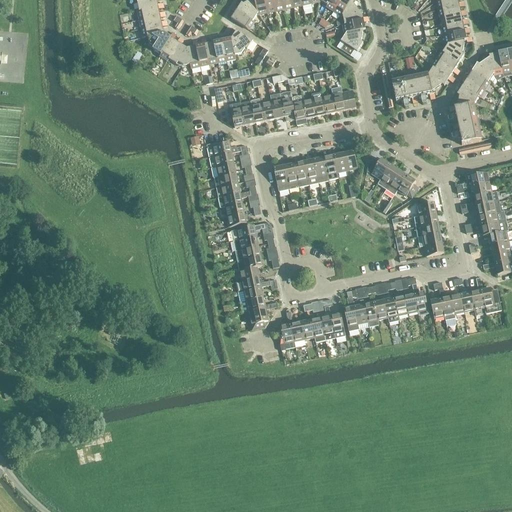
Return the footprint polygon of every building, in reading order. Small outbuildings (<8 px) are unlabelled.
[(137,10),(137,12),(159,8),(159,10),(164,9),(163,5),(158,6),(157,0),(139,0),(140,2),(137,3),(139,10),(137,10)] [(242,4),(238,10),(237,12),(255,24),(256,22),(254,21),(258,15),(255,0),(251,0),(244,5),(242,4)] [(268,15),(264,0),(255,0),(258,15),(265,13),(266,16),(268,15)] [(264,0),(268,15),(270,15),(269,13),(276,11),(273,0),(264,0)] [(285,12),(282,0),(273,0),(276,11),(283,10),(283,12),(285,12)] [(282,0),(285,12),(287,11),(287,9),(294,8),(291,0),(282,0)] [(291,0),(294,8),(300,6),(301,8),(303,8),(301,0),(291,0)] [(326,9),(331,0),(319,0),(320,2),(321,2),(326,5),(324,8),(326,9)] [(331,0),(326,9),(328,10),(329,8),(335,11),(342,0),(331,0)] [(337,13),(342,17),(352,2),(354,0),(355,1),(355,0),(342,0),(335,11),(333,14),(336,15),(337,13)] [(444,0),(438,1),(440,11),(460,6),(460,8),(465,7),(464,3),(459,4),(458,0),(444,0)] [(359,12),(352,2),(342,17),(344,24),(342,24),(342,26),(364,21),(363,19),(362,12),(359,12)] [(440,11),(442,19),(461,15),(462,17),(467,16),(466,12),(461,13),(460,8),(460,6),(440,11)] [(237,12),(238,10),(233,7),(231,11),(235,14),(231,20),(248,31),(252,24),(254,26),(255,24),(237,12)] [(140,14),(141,21),(160,17),(161,19),(166,18),(165,13),(160,14),(159,10),(159,8),(137,12),(137,15),(140,14)] [(461,15),(442,19),(444,28),(463,24),(464,26),(469,25),(468,21),(463,22),(462,17),(461,15)] [(160,17),(141,21),(143,28),(140,28),(141,30),(162,25),(163,28),(168,27),(167,22),(162,23),(161,19),(160,17)] [(364,21),(342,26),(343,28),(345,28),(346,34),(363,31),(366,31),(364,24),(369,23),(368,18),(363,19),(364,21)] [(444,28),(446,37),(465,33),(466,35),(471,34),(470,29),(465,30),(464,26),(463,24),(444,28)] [(144,32),(145,38),(164,34),(163,28),(162,25),(141,30),(141,32),(144,32)] [(346,34),(341,42),(346,46),(342,52),(352,58),(356,52),(358,53),(363,45),(361,43),(363,31),(346,34)] [(235,56),(242,55),(245,49),(248,51),(252,45),(254,46),(255,44),(236,32),(231,40),(235,56)] [(465,33),(446,37),(448,45),(465,42),(465,43),(467,42),(467,44),(472,42),(472,38),(467,39),(466,35),(465,33)] [(158,57),(160,58),(172,40),(174,41),(177,36),(173,34),(170,38),(164,34),(145,38),(145,39),(148,38),(149,45),(155,48),(153,51),(159,55),(158,57)] [(236,62),(235,56),(231,40),(225,41),(224,36),(219,37),(220,42),(223,42),(227,61),(233,60),(234,62),(236,62)] [(220,62),(227,61),(223,42),(220,42),(216,43),(215,38),(210,39),(212,44),(214,44),(218,65),(220,65),(220,62)] [(180,39),(178,43),(179,45),(167,63),(169,64),(170,62),(177,66),(178,64),(184,67),(190,66),(191,69),(187,49),(181,46),(184,41),(180,39)] [(179,45),(178,43),(174,41),(172,40),(160,58),(162,59),(163,57),(168,61),(167,63),(179,45)] [(202,41),(203,46),(205,46),(209,65),(216,63),(216,66),(218,65),(214,44),(212,44),(207,45),(206,40),(202,41)] [(193,43),(194,48),(196,48),(201,69),(203,69),(202,66),(209,65),(205,46),(203,46),(198,47),(197,42),(193,43)] [(448,45),(443,53),(460,64),(465,56),(463,54),(465,43),(465,42),(448,45)] [(508,47),(504,48),(505,53),(501,54),(499,54),(503,76),(505,76),(505,73),(511,72),(507,53),(510,52),(508,47)] [(196,48),(194,48),(187,49),(191,69),(198,67),(199,70),(201,69),(196,48)] [(496,55),(489,56),(490,59),(494,76),(501,74),(501,76),(503,76),(499,54),(501,54),(500,49),(495,50),(496,55)] [(456,69),(460,64),(443,53),(438,61),(455,71),(453,73),(458,76),(460,72),(456,69)] [(244,56),(240,63),(247,67),(251,61),(244,56)] [(267,64),(272,68),(276,61),(271,58),(267,64)] [(474,71),(472,73),(491,85),(492,83),(490,81),(494,76),(490,59),(480,66),(478,64),(474,71)] [(451,77),(453,73),(455,71),(438,61),(433,68),(450,79),(448,81),(453,84),(455,80),(451,77)] [(445,87),(448,81),(450,79),(433,68),(428,76),(432,93),(442,86),(445,87)] [(468,80),(484,91),(488,85),(490,86),(491,85),(472,73),(474,71),(469,68),(467,71),(471,74),(469,78),(468,80)] [(248,70),(239,72),(241,79),(250,77),(248,70)] [(462,88),(481,100),(482,98),(480,97),(484,91),(468,80),(469,78),(464,75),(462,79),(466,82),(462,88)] [(410,80),(414,99),(417,99),(430,96),(431,101),(435,100),(434,95),(433,95),(432,93),(428,76),(410,80)] [(212,78),(205,79),(207,86),(213,85),(212,78)] [(299,85),(298,79),(288,81),(289,88),(299,85)] [(418,104),(417,99),(414,99),(410,80),(392,84),(397,103),(406,101),(412,100),(413,105),(418,104)] [(481,100),(462,88),(457,95),(460,97),(457,109),(474,106),(478,100),(480,101),(481,100)] [(221,89),(215,91),(217,105),(224,103),(221,89)] [(342,94),(346,112),(357,110),(353,92),(342,94)] [(280,95),(281,101),(285,118),(286,122),(287,122),(286,122),(290,121),(290,123),(296,121),(295,117),(295,116),(293,105),(292,99),(290,93),(280,95)] [(312,96),(313,101),(316,118),(326,116),(323,99),(321,94),(312,96)] [(346,112),(342,94),(332,96),(336,114),(346,112)] [(323,99),(326,116),(336,114),(332,96),(323,99)] [(292,99),(293,105),(295,116),(295,117),(296,121),(296,122),(306,120),(303,103),(301,97),(292,99)] [(251,103),(255,125),(265,123),(262,105),(261,100),(251,103)] [(285,118),(281,101),(272,103),(275,121),(285,118)] [(306,120),(316,118),(313,101),(303,103),(306,120)] [(241,105),(242,109),(245,127),(255,125),(251,103),(241,105)] [(272,103),(262,105),(265,123),(275,121),(272,103)] [(230,107),(231,112),(235,129),(245,127),(242,109),(241,105),(230,107)] [(480,123),(480,122),(480,121),(478,122),(474,106),(457,109),(455,110),(455,108),(449,109),(450,113),(455,112),(458,126),(459,128),(480,123)] [(481,139),(480,132),(478,126),(481,125),(480,123),(459,128),(458,126),(453,127),(454,131),(459,130),(460,137),(462,146),(484,141),(484,139),(481,139)] [(210,160),(232,155),(242,153),(241,149),(237,150),(237,149),(231,150),(229,142),(207,147),(210,160)] [(344,155),(348,172),(358,170),(354,153),(344,155)] [(212,170),(234,165),(232,155),(210,160),(212,170)] [(348,172),(344,155),(334,157),(338,175),(348,172)] [(338,175),(334,157),(324,159),(329,181),(339,179),(338,175)] [(329,181),(324,159),(314,161),(319,185),(329,183),(329,181)] [(372,175),(380,181),(390,166),(381,160),(372,175)] [(319,185),(314,161),(304,163),(309,187),(319,185)] [(309,187),(304,163),(294,165),(299,189),(309,187)] [(219,179),(236,175),(234,165),(212,170),(214,180),(219,179)] [(299,189),(294,165),(284,167),(289,191),(299,189)] [(390,166),(380,181),(378,185),(386,191),(399,172),(390,166)] [(284,167),(274,170),(279,193),(289,191),(284,167)] [(395,196),(397,192),(407,177),(399,172),(386,191),(395,196)] [(490,184),(488,174),(478,176),(477,173),(465,176),(467,185),(463,186),(464,190),(473,188),(490,184)] [(236,175),(219,179),(221,189),(238,185),(236,175)] [(416,183),(407,177),(397,192),(406,198),(407,196),(412,200),(419,190),(414,186),(416,183)] [(473,188),(475,198),(492,194),(490,184),(473,188)] [(218,200),(241,195),(238,185),(221,189),(216,190),(218,200)] [(225,208),(243,205),(242,200),(247,198),(251,197),(250,193),(241,195),(218,200),(220,209),(225,208)] [(498,193),(492,194),(475,198),(477,208),(500,203),(498,193)] [(477,208),(479,218),(497,214),(502,213),(500,203),(477,208)] [(419,218),(437,214),(435,204),(417,207),(419,218)] [(243,205),(225,208),(227,218),(245,215),(243,205)] [(421,228),(438,224),(437,214),(419,218),(421,228)] [(499,224),(497,214),(479,218),(481,228),(499,224)] [(227,218),(229,229),(247,225),(245,215),(227,218)] [(423,238),(440,234),(438,224),(421,228),(416,229),(418,239),(423,238)] [(484,238),(489,237),(489,236),(501,234),(499,224),(481,228),(484,238)] [(265,230),(264,226),(231,233),(234,243),(257,238),(256,233),(261,232),(260,231),(265,230)] [(507,233),(501,234),(489,236),(489,237),(491,246),(509,243),(507,233)] [(425,248),(442,244),(440,234),(423,238),(425,248)] [(236,253),(259,248),(257,238),(234,243),(236,253)] [(491,246),(494,256),(511,253),(509,243),(491,246)] [(425,248),(427,258),(444,255),(442,244),(425,248)] [(236,253),(238,263),(261,258),(259,248),(236,253)] [(511,262),(511,257),(511,253),(494,256),(495,264),(496,266),(511,262)] [(238,263),(240,272),(246,271),(257,269),(263,268),(261,258),(238,263)] [(495,264),(489,265),(490,270),(496,268),(498,277),(511,273),(511,262),(496,266),(495,264)] [(240,272),(242,283),(259,279),(257,269),(246,271),(240,272)] [(242,283),(244,293),(261,289),(271,287),(270,283),(265,284),(265,283),(261,284),(259,279),(242,283)] [(477,286),(479,293),(481,292),(485,310),(486,315),(502,312),(500,303),(494,305),(491,290),(483,291),(482,285),(477,286)] [(413,286),(412,286),(414,296),(415,296),(418,313),(419,317),(429,315),(425,294),(419,295),(418,290),(417,286),(413,286)] [(244,293),(246,303),(264,299),(261,289),(244,293)] [(441,300),(445,318),(446,322),(455,320),(455,316),(451,298),(446,299),(444,290),(439,291),(441,300)] [(481,310),(485,310),(481,292),(479,293),(471,294),(475,312),(476,317),(483,316),(481,310)] [(471,294),(461,296),(465,314),(475,312),(471,294)] [(415,296),(414,296),(405,298),(408,315),(418,313),(415,296)] [(455,316),(465,314),(461,296),(451,298),(455,316)] [(408,315),(405,298),(395,300),(398,317),(408,315)] [(266,309),(265,307),(264,299),(246,303),(249,312),(266,309)] [(344,308),(344,311),(349,333),(359,331),(358,326),(354,303),(353,299),(348,300),(349,303),(348,307),(344,308)] [(398,317),(395,300),(385,302),(388,320),(398,317)] [(435,320),(445,318),(441,300),(431,302),(435,320)] [(354,303),(358,326),(368,324),(365,306),(364,301),(354,303)] [(385,302),(375,304),(378,322),(388,320),(385,302)] [(379,326),(378,322),(375,304),(365,306),(368,324),(369,328),(379,326)] [(271,306),(265,307),(266,309),(249,312),(253,332),(266,329),(269,325),(266,311),(272,310),(271,306)] [(341,315),(331,318),(335,335),(345,333),(341,315)] [(336,340),(335,335),(331,318),(321,320),(326,342),(336,340)] [(296,348),(295,343),(291,326),(293,326),(292,319),(288,320),(289,326),(281,328),(286,350),(296,348)] [(326,342),(321,320),(311,322),(315,339),(316,344),(326,342)] [(315,339),(311,322),(301,324),(305,341),(315,339)] [(301,324),(293,326),(291,326),(295,343),(305,341),(301,324)]
